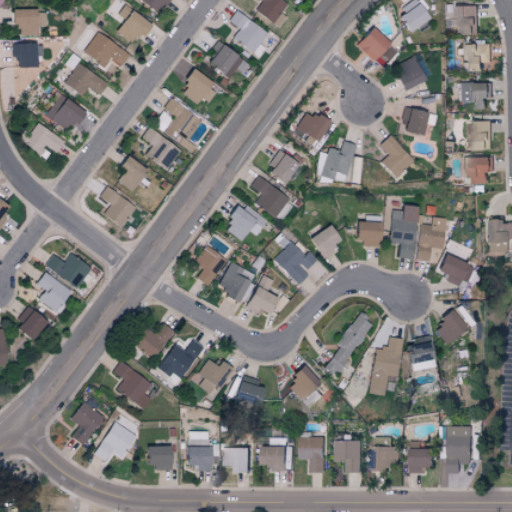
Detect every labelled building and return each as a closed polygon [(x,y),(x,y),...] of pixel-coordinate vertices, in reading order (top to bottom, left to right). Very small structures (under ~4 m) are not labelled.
[(137,0),(138,0),(160,14),(168,0),(137,0)] [(279,13),(286,2),(282,0),(259,0),(260,1),(253,11),(277,27),(284,16),(279,13)] [(427,20),(415,0),(411,0),(395,9),(408,31),(427,20)] [(478,4),(455,4),(456,33),(479,33),(478,4)] [(123,19),(114,31),(129,42),(135,34),(140,38),(150,24),(122,5),(116,14),(123,19)] [(18,36),(36,35),(36,26),(45,26),(44,12),(34,12),(34,9),(11,9),(11,26),(18,26),(18,36)] [(237,27),(230,40),(252,53),(266,31),(233,11),(227,21),(237,27)] [(383,64),(395,50),(370,28),(354,45),(372,62),(376,58),(383,64)] [(81,52),(102,66),(108,58),(119,66),(127,54),(95,32),(81,52)] [(226,79),(234,69),(240,74),(247,65),(218,41),(203,60),(226,79)] [(465,43),(465,70),(484,69),(484,61),(492,61),(491,42),(465,43)] [(35,66),(34,55),(40,54),(40,43),(9,44),(9,59),(15,59),(16,67),(35,66)] [(393,65),(402,88),(430,77),(422,58),(413,62),(412,57),(393,65)] [(86,86),(97,95),(105,83),(77,62),(62,82),(79,95),(86,86)] [(207,87),(211,82),(191,68),(181,82),(186,85),(180,93),(195,104),(200,97),(207,102),(214,92),(207,87)] [(74,126),(84,111),(56,92),(41,115),(63,129),(68,122),(74,126)] [(179,144),(197,119),(169,99),(151,124),(179,144)] [(421,135),(424,122),(432,124),(433,116),(425,114),(426,112),(402,107),(399,122),(404,123),(402,131),(421,135)] [(491,120),(469,120),(470,148),(491,148),(491,120)] [(22,142),(38,154),(44,146),(54,153),(62,141),(35,123),(22,142)] [(150,145),(144,155),(165,169),(178,149),(146,127),(139,138),(150,145)] [(377,145),(386,154),(378,162),(393,178),(412,161),(388,135),(377,145)] [(352,144),(340,141),(339,150),(325,148),(323,156),(319,155),(314,181),(330,184),(331,179),(344,182),(352,144)] [(284,183),(298,165),(278,150),(264,167),(284,183)] [(115,181),(131,191),(145,169),(125,156),(117,167),(122,170),(115,181)] [(469,156),(470,182),(488,182),(488,171),(494,170),(494,156),(469,156)] [(259,194),(252,203),(272,218),(287,199),(256,175),(248,186),(259,194)] [(108,205),(101,215),(119,227),(133,207),(104,186),(97,197),(108,205)] [(0,221),(9,206),(0,201),(0,221)] [(410,259),(415,206),(401,205),(401,211),(390,210),(387,243),(398,244),(396,257),(410,259)] [(256,233),(258,230),(252,226),(257,218),(236,206),(222,229),(241,241),(249,229),(256,233)] [(443,218),(430,217),(429,225),(418,224),(414,260),(427,261),(428,248),(440,249),(443,218)] [(490,218),(491,251),(510,250),(510,237),(511,237),(511,221),(505,222),(505,217),(490,218)] [(379,222),(355,221),(354,240),(361,240),(360,246),(378,247),(379,222)] [(318,256),(339,245),(330,226),(309,236),(318,256)] [(295,285),(308,273),(315,280),(325,271),(307,251),(302,256),(290,243),(271,260),(295,285)] [(194,278),(206,286),(224,259),(204,245),(192,263),(201,269),(194,278)] [(50,254),(42,265),(73,288),(88,269),(68,253),(61,262),(50,254)] [(457,286),(459,281),(464,283),(471,266),(443,254),(436,271),(446,275),(443,281),(457,286)] [(239,300),(251,273),(228,262),(215,290),(239,300)] [(54,312),(67,289),(40,273),(34,285),(42,289),(35,301),(54,312)] [(255,314),(258,309),(267,314),(270,308),(277,312),(284,298),(279,295),(277,298),(265,291),(271,281),(261,275),(243,308),(255,314)] [(18,323),(14,329),(29,340),(44,320),(24,306),(14,320),(18,323)] [(436,320),(440,325),(433,331),(444,345),(464,329),(449,310),(436,320)] [(370,323),(356,313),(335,344),(338,346),(322,368),(334,376),(370,323)] [(130,343),(150,359),(172,332),(159,321),(150,332),(144,326),(130,343)] [(411,345),(405,346),(409,371),(432,368),(428,336),(410,338),(411,345)] [(395,376),(399,338),(386,337),(385,348),(372,347),(368,394),(382,396),(384,376),(395,376)] [(201,348),(191,340),(183,351),(173,344),(155,368),(168,377),(171,373),(178,378),(201,348)] [(215,366),(206,359),(195,374),(201,378),(196,386),(207,393),(226,366),(219,361),(215,366)] [(141,409),(149,399),(142,394),(149,384),(118,360),(110,372),(121,380),(114,389),(141,409)] [(308,407),(322,394),(315,386),(318,384),(303,367),(286,383),(308,407)] [(260,380),(240,376),(232,408),(246,411),(248,403),(255,405),(260,380)] [(100,415),(79,402),(69,420),(77,425),(69,438),(82,446),(100,415)] [(110,451),(120,458),(134,436),(113,422),(91,454),(103,462),(110,451)] [(448,472),(460,472),(460,463),(472,463),(472,425),(447,425),(448,472)] [(185,466),(195,466),(195,471),(209,472),(210,446),(205,446),(206,432),(186,431),(185,466)] [(287,436),(270,436),(270,445),(287,445),(287,436)] [(325,436),(300,436),(300,458),(311,458),(311,471),(324,471),(325,436)] [(373,468),(400,468),(401,446),(391,445),(392,436),(374,436),(373,468)] [(361,439),(335,439),(335,461),(346,461),(347,472),(361,471),(361,439)] [(427,440),(411,440),(410,472),(424,472),(425,466),(433,466),(433,447),(426,447),(427,440)] [(287,446),(262,445),(262,467),(287,468),(287,446)] [(169,446),(145,447),(145,468),(170,468),(169,446)] [(224,465),(236,465),(236,472),(251,472),(251,447),(224,446),(224,465)]
